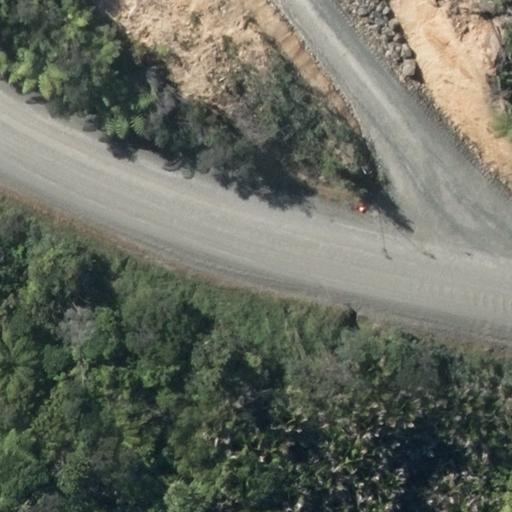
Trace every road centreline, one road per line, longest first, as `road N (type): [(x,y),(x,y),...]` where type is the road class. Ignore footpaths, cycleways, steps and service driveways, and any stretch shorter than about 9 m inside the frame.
road 1 (secondary): [(0,57),(511,290)]
road 2 (track): [(304,0),(499,284)]
